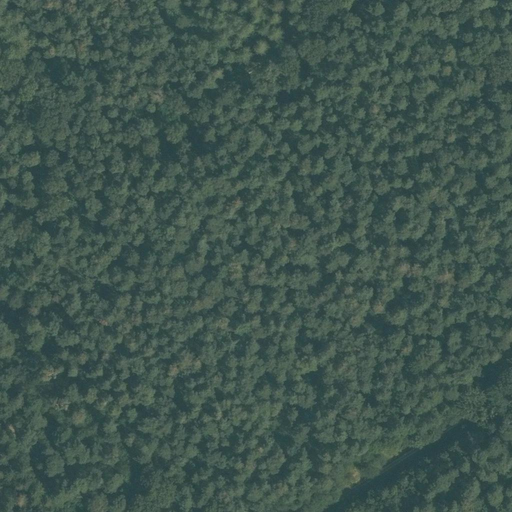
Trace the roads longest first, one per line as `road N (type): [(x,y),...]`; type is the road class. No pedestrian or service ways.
road 1 (track): [(0,229),(353,0)]
road 2 (track): [(315,511),(505,387)]
road 3 (track): [(0,80),(72,186)]
road 4 (track): [(68,511),(0,412)]
